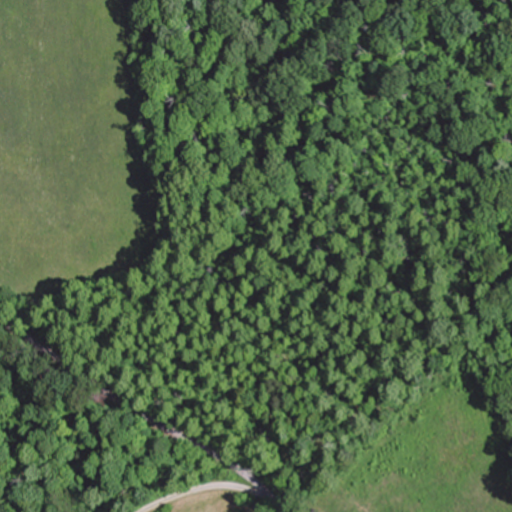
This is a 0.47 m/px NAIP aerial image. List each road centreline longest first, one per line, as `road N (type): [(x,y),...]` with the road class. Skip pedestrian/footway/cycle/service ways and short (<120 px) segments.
road 1 (residential): [(286,511),(238,467),(18,329)]
road 2 (residential): [(281,506),(218,491),(156,511)]
